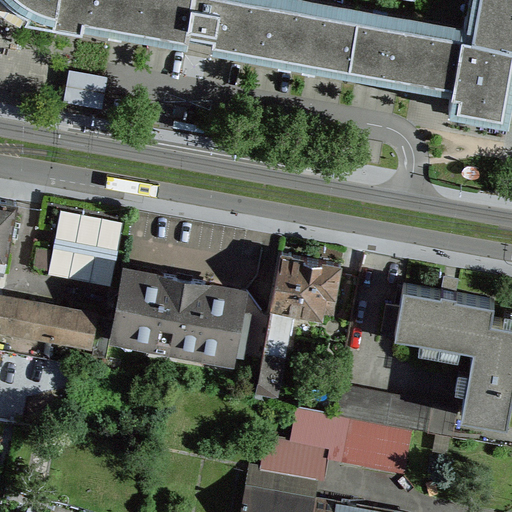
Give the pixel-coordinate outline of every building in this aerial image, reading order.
[(0,0),(0,13),(17,24),(26,13),(28,6),(19,1),(16,0),(0,0)] [(16,0),(19,1),(28,6),(26,13),(83,22),(84,20),(188,39),(190,25),(215,29),(213,44),(452,86),(449,106),(509,116),(511,99),(511,39),(463,31),(468,0),(16,0)] [(511,0),(468,0),(463,31),(511,39),(511,0)] [(107,75),(68,68),(62,99),(101,107),(107,75)] [(0,269),(4,271),(9,242),(18,244),(21,226),(12,224),(16,201),(0,197),(0,269)] [(332,308),(341,262),(291,253),(291,251),(281,249),(263,348),(282,351),(286,330),(290,331),(292,318),(288,317),(290,308),(322,314),(323,307),(332,308)] [(120,308),(121,308),(117,330),(154,337),(154,340),(191,347),(191,345),(243,355),(251,313),(236,310),(240,289),(207,283),(207,280),(163,272),(162,275),(127,268),(120,308)] [(441,289),(404,283),(401,305),(396,329),(397,329),(475,343),(463,410),(507,418),(511,390),(511,319),(491,316),(494,298),(455,292),(453,289),(444,287),(441,289)] [(0,295),(0,325),(92,342),(97,313),(0,295)] [(396,329),(401,305),(385,302),(381,330),(397,333),(397,329),(396,329)] [(99,315),(92,354),(107,357),(114,317),(99,315)] [(66,351),(40,347),(39,356),(65,360),(66,351)] [(282,351),(263,348),(256,387),(275,391),(282,351)] [(453,435),(458,408),(339,385),(334,412),(352,415),(412,427),(453,435)] [(328,444),(334,412),(298,404),(292,439),(268,435),(262,465),(324,476),(330,444),(328,444)] [(345,447),(352,415),(334,412),(328,444),(330,444),(345,447)] [(412,427),(352,415),(345,447),(344,455),(404,467),(412,427)] [(410,511),(246,484),(241,511),(410,511)]
